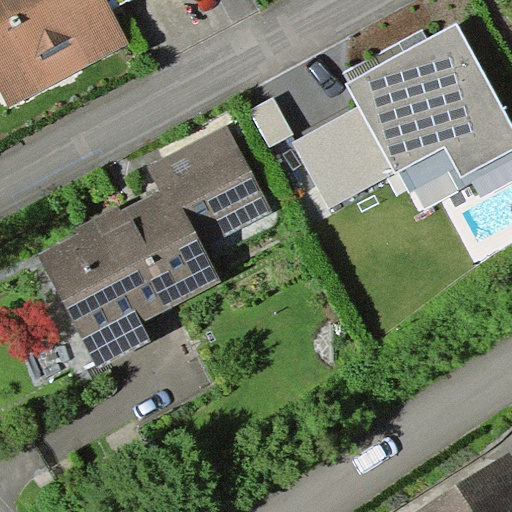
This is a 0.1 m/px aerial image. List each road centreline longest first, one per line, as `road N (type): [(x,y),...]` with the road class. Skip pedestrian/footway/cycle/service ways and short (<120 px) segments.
road 1 (residential): [(344,0),(0,184)]
road 2 (residential): [(295,511),(511,378)]
